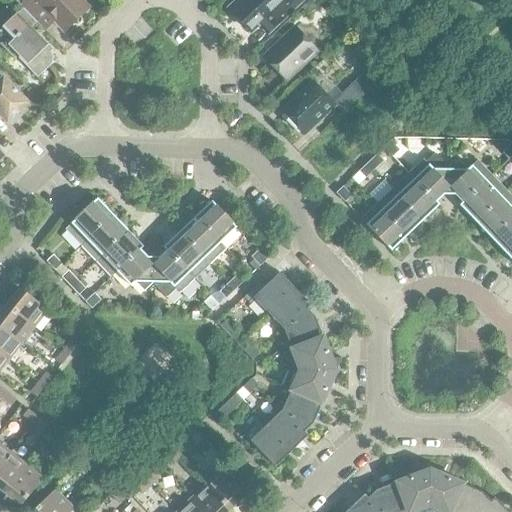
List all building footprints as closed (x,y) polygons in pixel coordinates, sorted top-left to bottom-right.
[(14,0),(38,24),(47,15),(61,29),(67,30),(86,12),(86,6),(80,0),(14,0)] [(237,0),(228,9),(251,33),(267,17),(276,27),(304,0),(237,0)] [(29,30),(36,23),(23,9),(19,13),(12,20),(6,25),(6,26),(0,30),(0,38),(3,42),(1,44),(0,43),(0,45),(15,61),(16,60),(15,59),(17,57),(37,78),(51,65),(51,64),(52,63),(52,62),(52,61),(52,56),(52,55),(52,54),(51,53),(51,52),(29,30)] [(285,81),(317,51),(295,28),(263,58),(285,81)] [(349,106),(371,85),(365,72),(339,96),(349,106)] [(3,78),(0,80),(0,115),(7,123),(27,103),(3,78)] [(304,135),(335,105),(313,82),(282,112),(304,135)] [(383,148),(392,157),(399,150),(390,141),(383,148)] [(508,160),(511,157),(511,156),(511,144),(502,153),(508,160)] [(368,163),(374,170),(384,161),(377,154),(368,163)] [(450,195),(450,169),(442,161),(433,169),(429,165),(413,180),(435,203),(444,195),(450,195)] [(464,204),(486,182),(471,166),(467,170),(459,161),(450,169),(450,195),(455,195),(464,204)] [(365,178),(374,170),(368,163),(359,172),(365,178)] [(429,215),(435,203),(413,180),(398,195),(423,221),(429,215)] [(475,222),(501,197),(486,182),(464,204),(469,216),(475,222)] [(336,193),(345,203),(352,196),(343,187),(336,193)] [(490,237),(511,215),(511,193),(508,189),(501,197),(475,222),(476,223),(478,220),(484,231),(490,237)] [(422,221),(423,221),(398,195),(381,211),(404,234),(404,233),(407,236),(413,230),(420,219),(422,221)] [(87,241),(113,216),(112,215),(109,218),(104,206),(97,199),(71,224),(87,241)] [(220,244),(236,228),(212,202),(205,208),(199,220),(196,217),(195,217),(220,244)] [(398,245),(404,234),(381,211),(366,225),(391,251),(398,245)] [(508,251),(511,247),(511,215),(490,237),(491,238),(493,235),(499,247),(505,254),(508,251)] [(102,256),(128,231),(127,230),(124,233),(118,221),(113,216),(87,241),(102,256)] [(204,258),(220,244),(195,217),(189,223),(183,234),(180,232),(204,258)] [(117,272),(140,249),(139,249),(133,237),(128,231),(102,256),(117,272)] [(189,273),(204,258),(180,232),(174,238),(167,249),(167,250),(189,273)] [(152,284),(153,258),(148,258),(140,249),(117,272),(131,287),(135,283),(144,292),(152,284)] [(174,288),(189,273),(167,250),(158,258),(153,258),(152,284),(161,292),(170,284),(174,288)] [(260,267),(267,260),(258,251),(251,257),(260,267)] [(55,271),(62,264),(53,255),(46,262),(55,271)] [(70,287),(77,280),(68,271),(61,277),(70,287)] [(292,292),(290,289),(286,280),(280,273),(275,277),(267,280),(268,284),(253,298),(269,314),(295,290),(294,289),(292,292)] [(235,290),(244,282),(237,275),(228,283),(233,289),(235,290)] [(79,296),(86,289),(77,280),(70,287),(79,296)] [(235,290),(233,289),(228,283),(219,292),(226,299),(235,290)] [(7,305),(35,327),(48,311),(20,289),(7,305)] [(284,330),(307,308),(306,307),(301,295),(295,290),(269,314),(284,330)] [(85,302),(92,309),(101,300),(94,293),(85,302)] [(212,312),(219,305),(210,296),(203,303),(212,312)] [(0,326),(22,344),(35,327),(7,305),(0,314),(0,326)] [(292,350),(323,338),(315,318),(307,309),(308,308),(307,308),(284,330),(292,350)] [(237,345),(244,338),(227,320),(220,326),(237,345)] [(0,353),(9,360),(22,344),(0,326),(0,353)] [(331,359),(329,360),(327,355),(329,354),(323,338),(292,350),(300,371),(336,371),(341,360),(338,359),(336,359),(334,359),(333,359),(331,359)] [(70,355),(77,346),(71,341),(64,350),(70,355)] [(252,360),(259,354),(250,344),(243,351),(252,360)] [(62,366),(70,355),(64,350),(56,361),(62,366)] [(0,371),(9,360),(0,353),(0,371)] [(322,404),(336,371),(300,371),(291,391),(322,404)] [(44,388),(52,378),(46,373),(38,383),(44,388)] [(249,395),(259,386),(252,379),(242,388),(249,395)] [(37,398),(44,388),(38,383),(30,393),(37,398)] [(313,424),(322,404),(291,391),(282,410),(305,434),(305,433),(304,432),(313,424)] [(11,406),(16,400),(5,392),(0,398),(11,406)] [(225,418),(243,401),(236,394),(218,411),(225,418)] [(33,424),(38,417),(28,410),(23,416),(33,424)] [(304,435),(305,434),(282,410),(282,411),(267,425),(291,452),(297,446),(304,435)] [(43,432),(48,425),(38,417),(33,424),(43,432)] [(291,452),(267,425),(250,441),(264,455),(262,459),(271,463),(275,467),(282,461),(288,449),(291,452)] [(63,453),(71,443),(65,439),(57,448),(63,453)] [(176,451),(181,457),(190,449),(184,443),(176,451)] [(0,465),(10,453),(0,444),(0,465)] [(172,466),(181,457),(176,451),(166,460),(172,466)] [(0,489),(5,493),(27,466),(10,453),(0,465),(0,489)] [(84,473),(93,465),(88,459),(79,468),(84,473)] [(412,477),(397,483),(408,511),(449,511),(462,484),(419,465),(418,466),(417,469),(417,472),(418,475),(418,477),(413,479),(412,477)] [(27,466),(5,493),(21,506),(43,479),(27,466)] [(207,484),(231,509),(246,495),(222,469),(207,484)] [(146,480),(151,486),(161,477),(155,471),(146,480)] [(111,494),(117,489),(108,480),(102,486),(111,494)] [(142,494),(151,486),(146,480),(137,489),(142,494)] [(408,511),(397,483),(377,491),(368,499),(367,498),(366,499),(378,511),(408,511)] [(204,511),(228,511),(231,509),(207,484),(192,498),(204,511)] [(482,493),(462,484),(449,511),(508,511),(494,498),(490,502),(482,493)] [(120,504),(126,498),(117,489),(111,494),(120,504)] [(62,511),(70,505),(55,490),(32,511),(62,511)] [(204,511),(192,498),(177,511),(204,511)] [(349,511),(378,511),(366,499),(354,505),(348,511),(349,511)]
